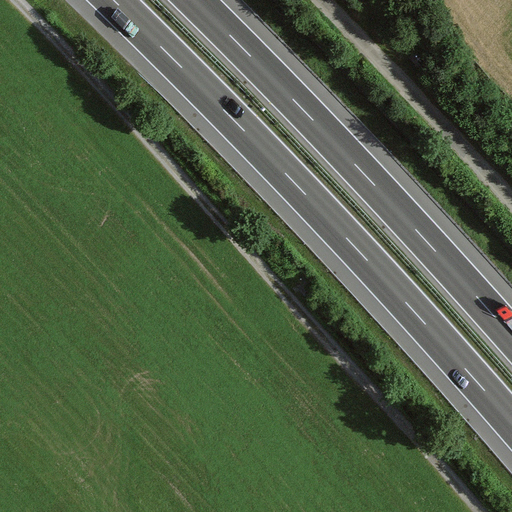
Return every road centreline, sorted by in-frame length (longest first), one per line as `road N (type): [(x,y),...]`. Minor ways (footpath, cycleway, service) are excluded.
road 1 (track): [(9,0),(85,72),(487,511)]
road 2 (motorway): [(109,0),(245,130),(511,425)]
road 3 (motorway): [(511,336),(191,0)]
road 4 (unknown): [(337,0),(511,198)]
